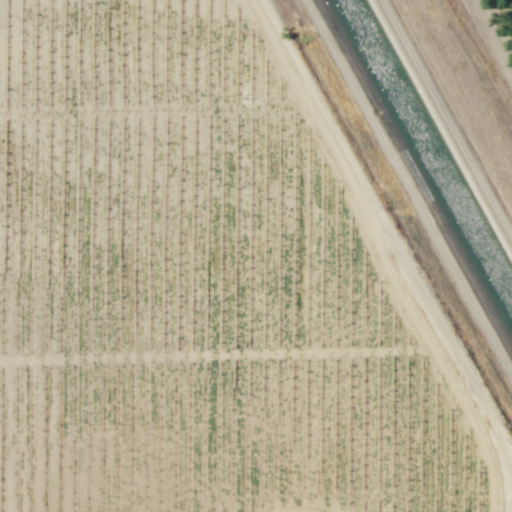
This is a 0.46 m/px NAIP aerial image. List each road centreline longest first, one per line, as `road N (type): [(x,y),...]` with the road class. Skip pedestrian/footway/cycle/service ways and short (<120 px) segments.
road 1 (track): [(256,0),(477,391),(511,487)]
road 2 (track): [(133,511),(139,0)]
road 3 (track): [(511,239),(381,0)]
